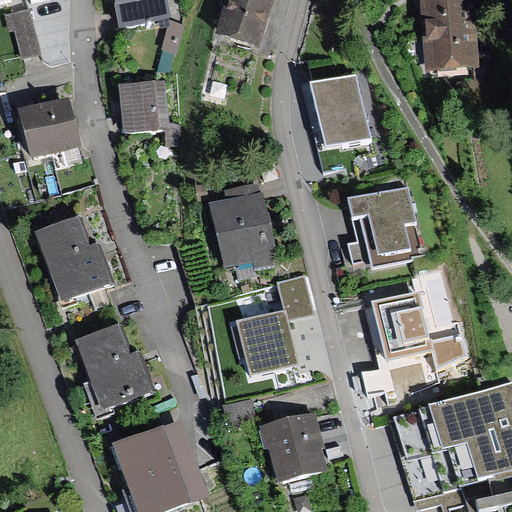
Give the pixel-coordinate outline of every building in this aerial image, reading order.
[(117,0),(125,33),(171,22),(165,0),(117,0)] [(228,0),(215,42),(260,56),(277,0),(228,0)] [(423,0),(428,76),(479,73),(474,0),(423,0)] [(13,20),(23,63),(43,59),(33,15),(13,20)] [(374,136),(359,78),(318,88),(332,147),(374,136)] [(122,93),(126,142),(172,138),(167,89),(122,93)] [(31,165),(82,152),(70,106),(19,119),(31,165)] [(417,227),(409,194),(352,208),(357,227),(362,226),(374,276),(415,265),(406,230),(417,227)] [(281,271),(265,197),(212,210),(227,274),(255,268),(257,276),(281,271)] [(38,239),(63,308),(111,290),(97,251),(91,253),(80,223),(38,239)] [(437,360),(421,299),(374,311),(390,373),(437,360)] [(299,369),(285,315),(237,327),(251,381),(299,369)] [(79,348),(103,417),(153,400),(140,362),(131,365),(120,334),(79,348)] [(511,511),(511,390),(393,429),(420,511),(430,511),(445,507),(446,511),(511,511)] [(265,437),(281,492),(332,478),(316,422),(265,437)] [(131,511),(176,511),(193,506),(179,470),(173,473),(161,442),(120,457),(135,497),(127,500),(131,511)]
